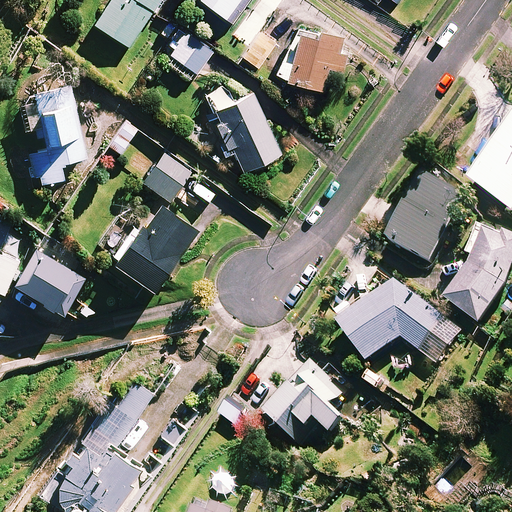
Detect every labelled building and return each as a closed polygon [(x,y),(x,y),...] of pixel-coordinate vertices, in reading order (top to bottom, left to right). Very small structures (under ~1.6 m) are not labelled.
[(107,0),(92,22),(127,45),(149,11),(163,20),(175,2),(171,0),(107,0)] [(248,0),(201,0),(231,23),(248,0)] [(278,58),(274,72),(282,74),(281,78),(319,87),(325,66),(340,70),(345,52),(335,50),(339,35),(296,24),(287,61),(278,58)] [(211,50),(179,27),(163,50),(195,73),(211,50)] [(274,42),(258,32),(241,56),(256,67),(274,42)] [(86,165),(68,81),(31,88),(35,105),(19,109),(23,128),(33,126),(35,136),(40,135),(43,148),(28,151),(35,183),(63,178),(61,171),(86,165)] [(128,102),(106,86),(98,97),(119,113),(128,102)] [(279,152),(250,91),(230,101),(227,95),(205,105),(226,151),(231,149),(241,170),(279,152)] [(139,132),(129,124),(112,148),(122,155),(139,132)] [(511,126),(472,181),(511,209),(511,126)] [(189,171),(162,152),(141,181),(168,200),(189,171)] [(464,195),(423,174),(390,242),(431,262),(464,195)] [(196,229),(157,201),(138,227),(135,225),(110,259),(151,289),(196,229)] [(9,280),(33,242),(7,226),(10,222),(0,215),(0,292),(1,293),(9,280)] [(507,283),(511,269),(511,231),(481,220),(470,253),(477,255),(476,261),(448,297),(479,320),(507,283)] [(33,242),(9,280),(61,312),(83,276),(55,258),(59,252),(46,245),(44,248),(33,242)] [(445,323),(396,284),(341,324),(369,362),(404,339),(421,353),(445,323)] [(269,416),(306,449),(318,436),(309,428),(316,419),(332,433),(345,418),(333,408),(345,393),(313,365),(269,416)] [(106,443),(113,448),(151,391),(132,378),(113,406),(105,401),(79,439),(99,453),(106,443)] [(184,430),(173,422),(162,438),(174,446),(184,430)] [(99,453),(79,439),(62,464),(66,467),(48,493),(73,510),(70,511),(115,511),(144,469),(113,448),(106,443),(99,453)] [(458,480),(478,498),(499,475),(487,464),(495,455),(477,439),(460,457),(471,467),(458,480)]
